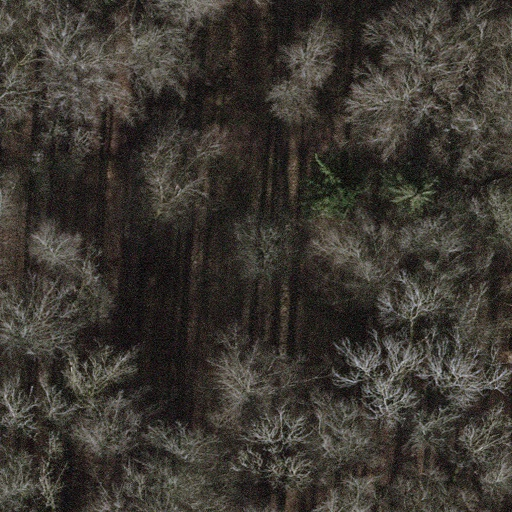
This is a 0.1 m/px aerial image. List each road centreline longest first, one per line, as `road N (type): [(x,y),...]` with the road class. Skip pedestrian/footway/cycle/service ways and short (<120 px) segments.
road 1 (track): [(0,141),(251,140),(511,170)]
road 2 (track): [(176,140),(376,306),(511,441)]
road 3 (track): [(259,511),(416,466),(511,426)]
